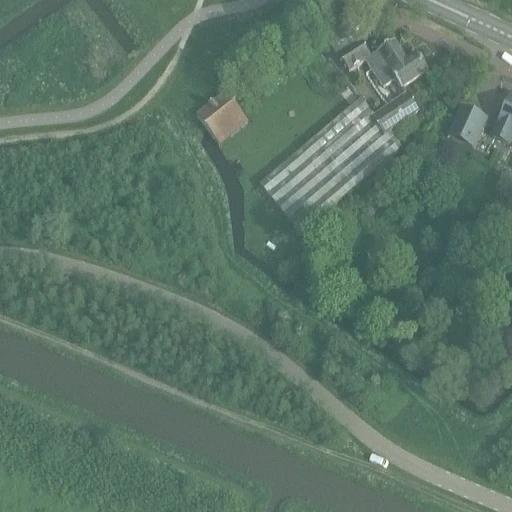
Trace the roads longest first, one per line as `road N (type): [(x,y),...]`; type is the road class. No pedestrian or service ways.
road 1 (unclassified): [(511,510),(385,452),(254,343),(137,290),(0,255)]
road 2 (unknown): [(0,316),(476,511)]
road 3 (unknown): [(0,143),(127,121),(177,61),(202,0)]
